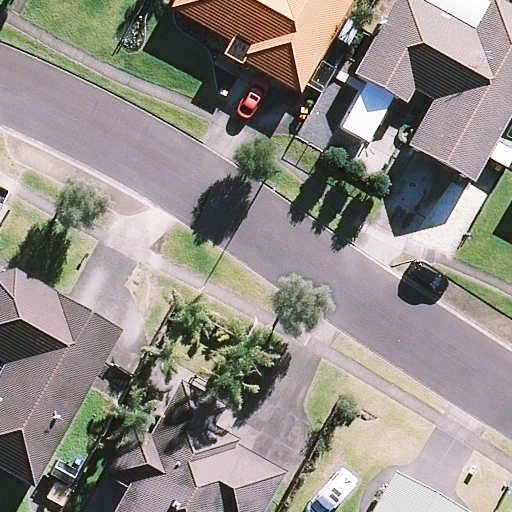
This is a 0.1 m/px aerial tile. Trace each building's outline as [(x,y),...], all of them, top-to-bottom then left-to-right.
[(175,0),(170,9),(229,42),(223,53),(297,94),(349,0),(175,0)] [(511,105),(511,14),(485,0),(395,0),(353,76),(409,106),(418,90),(437,100),(410,149),(470,182),(511,105)] [(117,329),(0,266),(0,360),(4,362),(0,369),(0,469),(32,487),(117,329)] [(257,511),(280,472),(147,397),(103,476),(126,489),(112,511),(257,511)] [(459,511),(391,474),(370,511),(459,511)]
